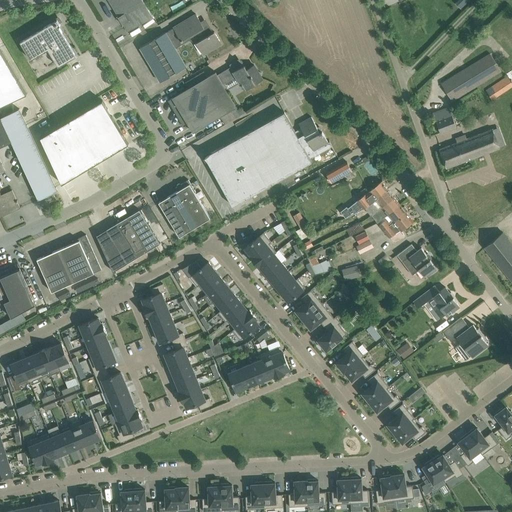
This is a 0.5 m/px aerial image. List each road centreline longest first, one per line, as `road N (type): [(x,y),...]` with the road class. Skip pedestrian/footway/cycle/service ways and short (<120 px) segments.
road 1 (residential): [(0,244),(89,204),(155,163),(162,149),(79,0)]
road 2 (unclassified): [(452,239),(373,145),(224,0)]
road 3 (residential): [(77,476),(387,459)]
road 4 (residential): [(314,368),(76,466),(77,476)]
road 5 (residential): [(126,287),(198,250),(220,252),(314,368)]
road 6 (residential): [(452,239),(373,0)]
road 7 (residential): [(153,354),(176,411),(152,421),(129,363)]
road 8 (residential): [(387,459),(409,454),(511,380)]
